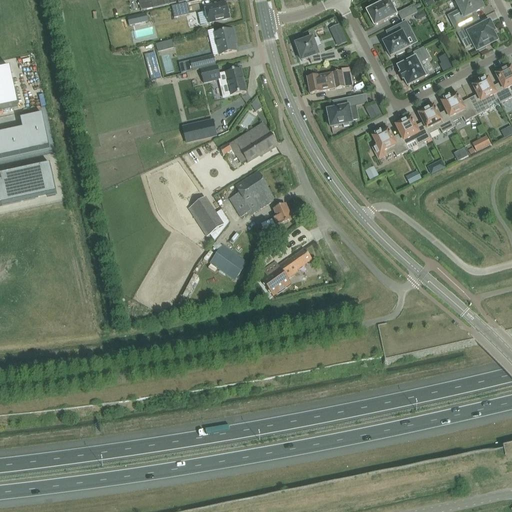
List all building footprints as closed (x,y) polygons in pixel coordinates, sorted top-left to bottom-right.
[(452,22),(456,31),(475,22),(471,15),(477,12),(476,12),(480,10),(482,9),(480,5),(479,3),(481,2),(479,0),(456,0),(455,1),(461,11),(452,16),(454,21),(455,23),(453,24),(452,22)] [(367,12),(374,26),(382,23),(389,19),(396,16),(388,1),(381,5),(380,4),(374,7),(375,8),(367,12)] [(205,12),(198,14),(200,26),(208,24),(230,19),(226,3),(216,5),(212,6),(204,8),(205,12)] [(187,4),(171,7),(174,19),(180,18),(179,13),(189,11),(187,4)] [(398,14),(402,21),(418,13),(414,6),(398,14)] [(411,34),(406,23),(387,33),(392,43),(385,46),(390,58),(397,54),(398,55),(403,53),(402,52),(409,48),(404,38),(411,34)] [(485,48),(496,42),(492,33),(494,32),(489,23),(475,31),(471,24),(457,31),(462,43),(470,39),(477,52),(479,51),(479,53),(486,49),(485,48)] [(233,30),(214,35),(219,56),(237,52),(234,40),(235,38),(233,30)] [(344,37),(335,41),(338,47),(347,43),(344,37)] [(311,65),(337,60),(334,50),(325,53),(322,47),(316,49),(312,39),(296,45),(302,61),(310,59),(311,61),(310,62),(311,65)] [(172,41),(156,45),(158,53),(174,49),(172,41)] [(344,55),(357,52),(355,43),(342,46),(344,55)] [(400,76),(402,75),(404,80),(402,81),(403,81),(404,80),(408,87),(425,78),(424,77),(427,76),(424,70),(421,71),(418,65),(430,59),(424,48),(399,61),(402,60),(405,64),(398,68),(401,75),(400,76)] [(183,69),(180,69),(181,74),(184,73),(192,72),(196,71),(200,70),(216,67),(213,56),(190,61),(182,63),(183,69)] [(216,67),(200,70),(203,84),(218,81),(220,80),(224,98),(230,97),(232,96),(240,94),(246,93),(241,70),(225,73),(225,74),(219,75),(217,66),(216,67)] [(493,90),(498,99),(497,99),(500,105),(511,98),(511,96),(510,93),(511,91),(511,69),(511,68),(510,69),(509,66),(502,70),(503,72),(496,76),(501,86),(493,90)] [(10,69),(0,71),(0,110),(18,107),(10,69)] [(307,78),(310,95),(311,95),(316,94),(328,91),(335,90),(350,87),(347,71),(307,78)] [(478,98),(470,102),(477,116),(490,110),(487,105),(497,99),(498,99),(493,90),(488,80),(486,81),(485,78),(478,82),(479,84),(473,88),(478,98)] [(179,82),(180,95),(188,95),(187,81),(179,82)] [(442,104),(447,114),(451,123),(452,123),(463,117),(465,123),(477,116),(470,102),(462,106),(457,96),(450,99),(449,97),(443,100),(444,102),(442,104)] [(349,108),(355,107),(353,99),(333,103),(335,111),(327,112),(331,128),(343,126),(343,128),(350,126),(350,125),(352,124),(349,108)] [(257,100),(251,107),(256,114),(262,110),(257,100)] [(419,115),(424,126),(429,135),(429,134),(440,129),(442,134),(455,128),(452,123),(451,123),(447,114),(439,118),(434,107),(427,111),(426,109),(419,112),(420,115),(419,115)] [(0,158),(49,148),(42,115),(20,120),(22,129),(0,134),(0,158)] [(396,127),(401,137),(406,146),(417,141),(419,146),(432,140),(429,134),(429,135),(424,126),(416,130),(411,119),(404,123),(403,120),(396,124),(397,126),(396,127)] [(196,126),(183,129),(187,144),(200,141),(216,137),(212,122),(196,126)] [(373,139),(377,147),(378,148),(374,151),(379,160),(394,152),(396,158),(409,151),(406,146),(401,137),(393,141),(388,131),(382,134),(380,132),(374,135),(375,138),(373,139)] [(256,135),(238,147),(248,163),(263,154),(263,155),(278,146),(269,132),(259,139),(256,135)] [(476,152),(497,143),(494,134),(478,140),(480,145),(474,147),(476,152)] [(228,145),(219,151),(223,157),(232,152),(228,145)] [(464,148),(459,153),(465,159),(470,154),(464,148)] [(434,164),(438,172),(450,165),(446,158),(434,164)] [(53,164),(0,175),(0,205),(59,193),(53,164)] [(375,175),(383,171),(380,164),(372,168),(375,175)] [(416,182),(428,176),(424,168),(412,174),(416,182)] [(230,199),(242,218),(251,212),(253,215),(275,201),(258,174),(236,188),(239,194),(230,199)] [(205,199),(192,207),(210,235),(211,235),(223,227),(205,199)] [(272,217),(277,227),(292,221),(285,205),(274,210),(276,216),(272,217)] [(222,248),(211,262),(236,280),(246,265),(222,248)] [(295,253),(291,256),(292,258),(289,261),(288,260),(279,267),(275,262),(263,271),(266,276),(260,280),(273,297),(291,285),(287,280),(297,272),(297,271),(312,260),(304,250),(297,255),(295,253)]
